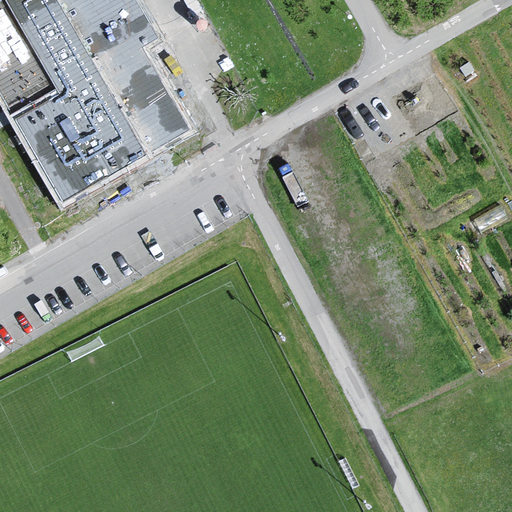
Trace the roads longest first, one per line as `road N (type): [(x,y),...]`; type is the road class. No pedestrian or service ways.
road 1 (unclassified): [(231,152),(417,511)]
road 2 (unclassified): [(231,152),(0,287)]
road 3 (unclassified): [(391,61),(231,152)]
road 4 (unclassified): [(502,0),(391,61)]
